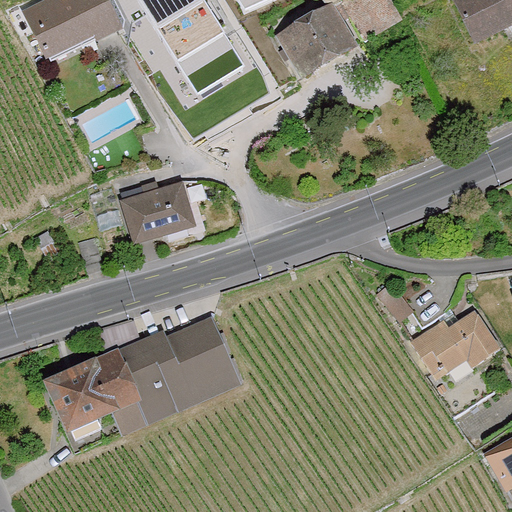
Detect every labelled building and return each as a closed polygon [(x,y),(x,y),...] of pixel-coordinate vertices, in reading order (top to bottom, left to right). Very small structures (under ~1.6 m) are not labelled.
[(101,0),(58,0),(27,15),(47,56),(95,32),(98,38),(116,29),(101,0)] [(203,0),(137,0),(190,86),(239,57),(203,0)] [(400,20),(387,0),(341,0),(339,1),(363,42),(400,20)] [(511,0),(445,0),(473,53),(511,32),(511,0)] [(275,34),(302,78),(355,45),(328,1),(275,34)] [(121,202),(136,247),(194,229),(180,183),(121,202)] [(442,325),(412,345),(434,379),(466,359),(472,368),(499,351),(475,315),(460,324),(449,308),(439,319),(442,325)] [(212,317),(43,381),(72,456),(240,392),(212,317)] [(511,441),(485,458),(510,501),(511,500),(511,441)]
